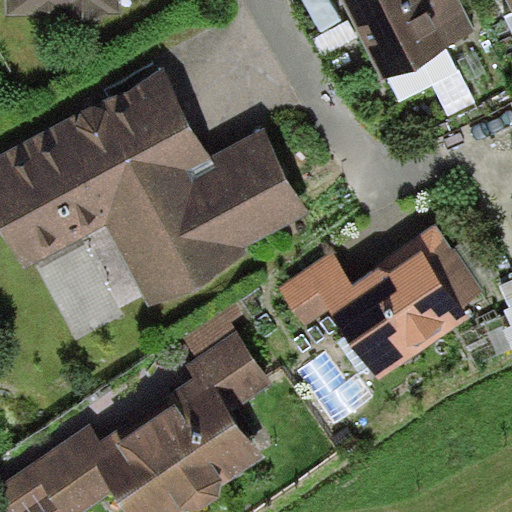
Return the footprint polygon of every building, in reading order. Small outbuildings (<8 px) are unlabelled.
[(120,11),(119,0),(7,0),(7,14),(120,11)] [(475,22),(464,0),(349,0),(382,67),(475,22)] [(511,0),(498,0),(497,1),(511,31),(511,0)] [(208,133),(166,55),(0,143),(0,212),(25,259),(106,216),(146,291),(312,203),(266,115),(213,143),(208,133)] [(481,281),(436,214),(395,241),(352,269),(335,243),(279,280),(306,319),(334,300),(378,367),(471,306),(462,294),(481,281)] [(100,430),(90,437),(119,478),(141,511),(168,511),(268,445),(237,398),(273,373),(237,320),(248,312),(236,295),(184,330),(196,348),(186,355),(193,365),(171,380),(175,386),(142,409),(116,426),(113,421),(100,430)] [(328,348),(295,370),(331,424),(373,396),(357,373),(348,379),(328,348)] [(90,437),(100,430),(91,416),(0,478),(0,493),(13,511),(69,511),(119,478),(90,437)]
